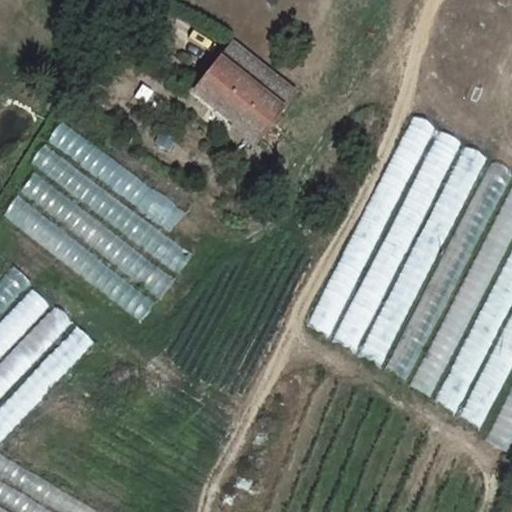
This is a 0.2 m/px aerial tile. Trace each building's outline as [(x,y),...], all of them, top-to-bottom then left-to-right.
[(244,82),(202,46),(175,79),(218,115),(244,82)] [(404,113),(312,330),(390,363),(477,158),(456,150),(461,140),(432,128),(434,126),(404,113)] [(61,120),(45,140),(171,232),(186,212),(61,120)] [(0,214),(0,222),(144,318),(174,273),(177,275),(195,249),(41,147),(28,165),(35,170),(18,195),(15,192),(0,214)] [(511,174),(511,175),(412,387),(434,397),(511,231),(511,174)] [(0,310),(29,280),(10,263),(0,274),(0,310)] [(0,439),(92,342),(73,324),(74,323),(53,304),(0,360),(0,439)] [(511,391),(490,441),(511,451),(511,448),(511,391)]
